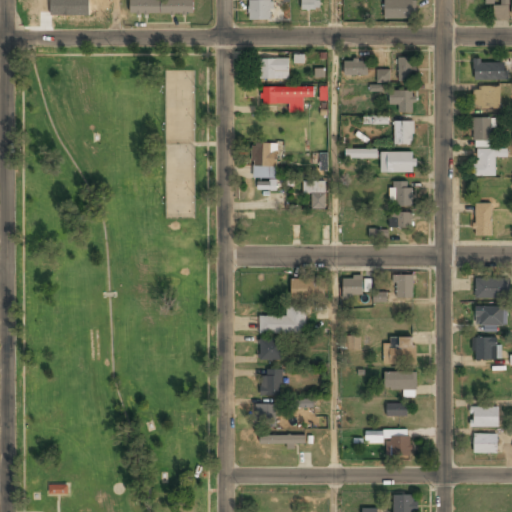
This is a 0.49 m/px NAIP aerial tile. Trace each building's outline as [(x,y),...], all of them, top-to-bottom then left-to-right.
[(193,0),(129,0),(129,15),(193,15),(193,0)] [(271,0),(249,0),(249,21),(271,21),(271,0)] [(318,0),(301,0),(301,9),(318,9),(318,0)] [(415,0),(384,0),(384,19),(415,19),(415,0)] [(511,0),(509,1),(509,6),(492,7),(493,20),(511,19),(511,0)] [(397,82),(414,82),(414,58),(397,58),(397,82)] [(288,59),(260,59),(260,79),(288,79),(288,59)] [(368,77),(368,61),(343,61),(343,77),(368,77)] [(506,80),(506,62),(473,62),(473,80),(506,80)] [(389,82),(388,71),(377,72),(377,82),(389,82)] [(303,98),(313,98),(313,87),(262,86),(262,104),(288,105),(288,112),(303,112),(303,98)] [(499,110),(499,87),(472,87),(472,110),(499,110)] [(414,92),(389,92),(389,105),(398,105),(398,113),(414,113),(414,92)] [(388,116),(363,117),(363,125),(388,124),(388,116)] [(472,119),(472,142),(491,142),(491,119),(472,119)] [(413,145),(413,122),(393,122),(393,145),(413,145)] [(277,144),(252,144),(252,179),(277,179),(277,144)] [(376,159),(376,150),(346,150),(346,159),(376,159)] [(495,177),(495,158),(506,158),(506,150),(474,150),(474,178),(495,177)] [(381,153),(381,173),(414,173),(414,153),(381,153)] [(276,190),(276,181),(257,181),(257,190),(276,190)] [(325,183),(303,183),(303,194),(312,194),(312,212),(325,212),(325,183)] [(411,183),(390,183),(390,207),(411,207),(411,183)] [(491,205),(474,205),(474,237),(491,237),(491,205)] [(389,229),(411,229),(412,214),(389,213),(389,229)] [(387,229),(368,229),(369,239),(387,238),(387,229)] [(412,275),(393,275),(393,299),(412,299),(412,275)] [(343,299),(364,299),(364,278),(343,278),(343,299)] [(364,292),(371,291),(370,279),(363,279),(364,292)] [(508,279),(474,279),(474,299),(507,299),(508,279)] [(291,281),(291,301),(324,301),(324,281),(291,281)] [(386,302),(386,292),(373,292),(372,302),(386,302)] [(259,317),(259,335),(305,335),(305,307),(286,307),(286,317),(259,317)] [(505,327),(505,307),(475,307),(475,327),(505,327)] [(347,350),(361,349),(360,335),(347,336),(347,350)] [(383,364),(414,364),(414,338),(383,338),(383,364)] [(472,361),(499,361),(499,338),(472,338),(472,361)] [(259,361),(284,361),(284,340),(259,340),(259,361)] [(282,396),(282,370),(261,370),(261,396),(282,396)] [(416,373),(384,373),(384,390),(416,390),(416,373)] [(287,408),(312,408),(312,399),(287,399),(287,408)] [(275,404),(256,404),(256,426),(275,426),(275,404)] [(406,404),(386,404),(386,416),(406,416),(406,404)] [(470,427),(499,427),(499,408),(470,408),(470,427)] [(409,430),(365,430),(365,442),(389,442),(389,457),(409,457),(409,430)] [(260,445),(304,445),(304,435),(260,435),(260,445)] [(497,435),(473,435),(473,455),(497,455),(497,435)] [(67,486),(50,486),(50,494),(67,494),(67,486)] [(393,511),(416,511),(416,496),(393,496),(393,511)]
